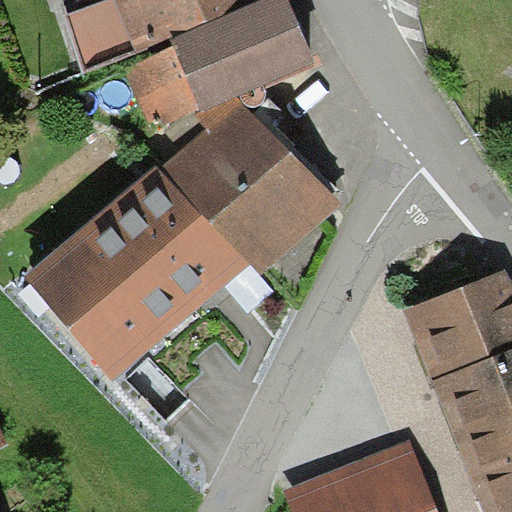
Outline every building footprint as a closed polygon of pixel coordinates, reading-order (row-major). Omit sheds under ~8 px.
[(110,0),(112,2),(69,20),(87,87),(129,70),(271,7),(267,0),(110,0)] [(287,0),(271,7),(129,70),(157,132),(195,115),(199,125),(321,70),(289,0),(287,0)] [(344,211),(242,104),(159,173),(247,269),(258,282),(344,211)] [(247,269),(159,173),(28,284),(114,387),(222,291),(247,269)] [(511,276),(511,275),(407,315),(462,455),(511,434),(511,276)] [(0,511),(0,455),(15,447),(0,418),(0,511)] [(511,511),(511,434),(462,455),(484,511),(511,511)] [(440,511),(412,440),(284,492),(291,511),(440,511)]
